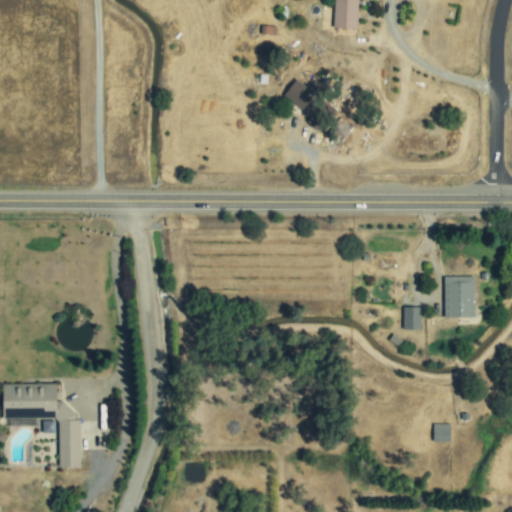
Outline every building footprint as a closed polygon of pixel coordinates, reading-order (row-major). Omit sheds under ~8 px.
[(355,29),(356,0),(333,0),(332,28),(355,29)] [(442,277),(443,318),(474,317),(473,276),(442,277)] [(419,330),(420,308),(402,307),(401,329),(419,330)] [(2,419),(57,418),(58,467),(79,467),(78,419),(69,420),(69,401),(55,401),(55,383),(1,384),(2,419)] [(42,433),(54,433),(54,420),(41,420),(42,433)] [(432,442),(449,442),(448,424),(431,424),(432,442)]
